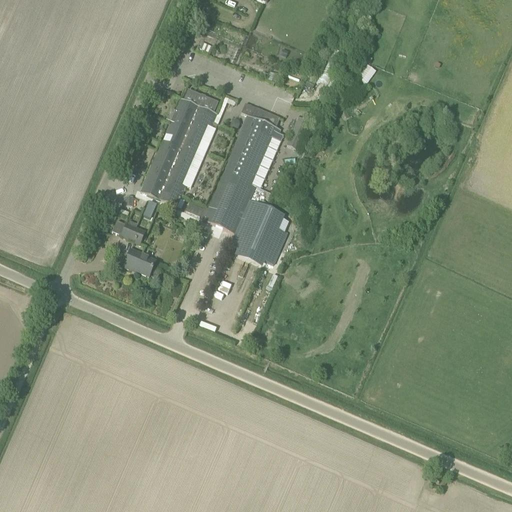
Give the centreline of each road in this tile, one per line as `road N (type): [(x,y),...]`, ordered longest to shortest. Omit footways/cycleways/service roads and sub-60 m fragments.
road 1 (tertiary): [(511,490),(57,295)]
road 2 (unclassified): [(57,295),(183,0)]
road 3 (track): [(0,425),(57,295)]
